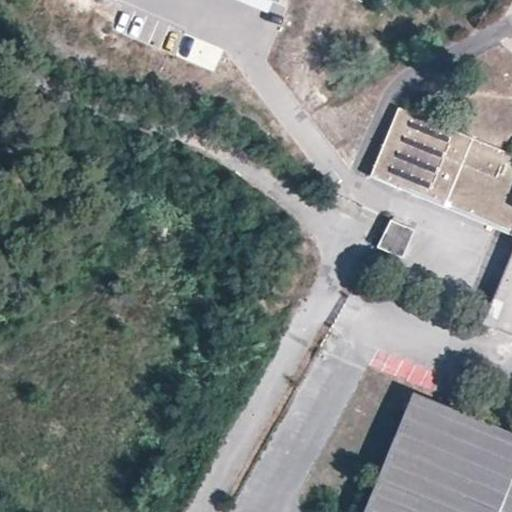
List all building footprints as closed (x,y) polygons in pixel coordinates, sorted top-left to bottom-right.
[(103,0),(116,5),(117,0),(238,0),(272,13),(277,0),(103,0)] [(185,33),(176,54),(214,71),(223,50),(185,33)] [(511,152),(398,106),(370,174),(494,227),(504,203),(511,206),(511,152)] [(511,206),(504,203),(494,227),(511,234),(511,206)] [(391,220),(378,250),(402,260),(415,230),(391,220)] [(511,250),(483,322),(511,333),(511,250)] [(498,511),(511,480),(511,445),(418,407),(375,511),(498,511)]
